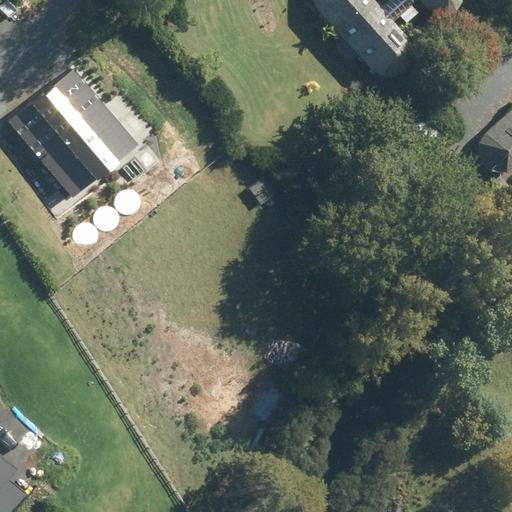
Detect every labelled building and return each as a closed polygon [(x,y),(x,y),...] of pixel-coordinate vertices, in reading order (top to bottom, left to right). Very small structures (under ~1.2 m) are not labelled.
[(314,0),(315,6),(371,69),(397,74),(412,66),(415,49),(412,34),(381,0),(314,0)] [(422,0),(429,7),(450,13),(463,4),(463,0),(422,0)] [(138,142),(75,67),(9,122),(72,197),(138,142)] [(504,172),(511,169),(511,106),(482,130),(479,140),(478,150),(479,157),(482,165),(487,168),(495,171),(504,172)] [(401,134),(425,162),(452,138),(428,110),(401,134)] [(0,511),(31,479),(0,450),(0,511)]
